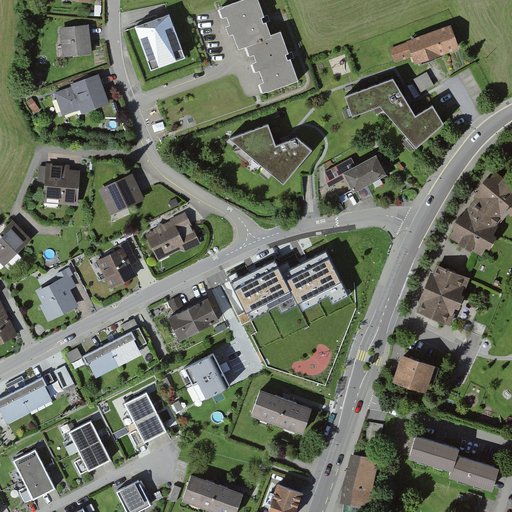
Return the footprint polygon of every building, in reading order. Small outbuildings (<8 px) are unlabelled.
[(258,0),(241,0),(220,8),(223,16),(227,15),(230,24),(226,26),(229,34),(234,33),(240,49),(272,37),(272,35),(267,22),(264,23),(262,17),(264,16),(258,0)] [(135,24),(151,69),(185,57),(169,12),(135,24)] [(63,55),(92,52),(89,23),(60,26),(63,55)] [(134,53),(143,50),(134,27),(126,30),(134,53)] [(290,52),(282,31),(272,35),(272,37),(247,46),(250,55),(254,54),(257,60),(252,62),(256,72),(260,70),(264,81),(260,82),(264,93),(299,80),(291,58),(289,59),(287,54),(290,52)] [(411,72),(456,56),(448,33),(403,48),(403,50),(386,56),(384,52),(372,56),(375,61),(371,63),(376,75),(391,69),(392,71),(408,66),(411,72)] [(429,71),(415,77),(422,91),(435,85),(429,71)] [(71,83),(72,86),(54,92),(63,115),(80,108),(82,112),(101,104),(110,101),(105,88),(99,72),(71,83)] [(34,82),(41,87),(44,81),(37,77),(34,82)] [(391,78),(344,96),(351,115),(379,104),(415,148),(443,124),(431,105),(415,116),(391,78)] [(101,104),(106,116),(120,116),(109,87),(105,88),(110,101),(101,104)] [(27,101),(35,113),(40,109),(32,97),(27,101)] [(228,138),(281,183),(310,150),(296,137),(274,146),(266,124),(228,138)] [(353,192),(386,173),(375,154),(341,173),(353,192)] [(503,223),(511,213),(511,181),(497,170),(492,176),(489,174),(478,187),(481,189),(475,196),(477,198),(464,214),(460,213),(453,228),(456,229),(451,237),(461,241),(460,244),(473,251),(474,249),(485,255),(488,248),(492,250),(500,236),(497,234),(503,223)] [(78,175),(37,173),(35,193),(43,193),(42,212),(76,216),(78,175)] [(107,222),(141,206),(129,180),(95,196),(107,222)] [(188,254),(181,238),(194,233),(187,218),(171,225),(172,227),(155,235),(156,237),(146,241),(159,268),(188,254)] [(25,236),(22,239),(10,228),(0,237),(0,270),(3,274),(33,244),(25,236)] [(115,294),(141,280),(136,271),(142,268),(130,245),(120,250),(122,255),(101,267),(115,294)] [(240,306),(245,316),(271,302),(267,294),(280,288),(285,297),(293,292),(289,283),(315,270),(308,258),(304,260),(300,251),(277,262),(274,257),(226,281),(230,288),(225,290),(234,309),(240,306)] [(421,311),(450,323),(457,307),(460,308),(469,286),(466,285),(470,274),(443,263),(441,266),(437,264),(434,271),(430,269),(418,298),(421,299),(418,306),(422,308),(421,311)] [(38,311),(47,327),(79,310),(70,293),(76,290),(71,280),(74,278),(69,269),(54,278),(57,283),(36,294),(43,308),(38,311)] [(164,325),(175,347),(215,327),(204,305),(164,325)] [(0,348),(14,342),(0,313),(0,348)] [(119,332),(122,339),(136,332),(133,325),(119,332)] [(131,337),(138,352),(144,349),(137,334),(131,337)] [(133,345),(129,337),(81,362),(85,370),(88,368),(95,382),(139,360),(132,346),(133,345)] [(204,397),(229,383),(212,352),(187,365),(204,397)] [(426,389),(435,363),(402,352),(393,379),(426,389)] [(52,378),(61,395),(72,390),(63,372),(52,378)] [(340,375),(336,388),(342,390),(346,377),(340,375)] [(42,383),(46,390),(51,387),(48,380),(42,383)] [(3,391),(5,395),(22,386),(20,382),(3,391)] [(0,419),(5,428),(49,405),(42,391),(44,390),(40,383),(0,403),(0,419)] [(251,414),(303,432),(313,406),(261,388),(251,414)] [(137,446),(167,430),(147,391),(124,403),(139,430),(131,434),(137,446)] [(80,474),(111,459),(91,421),(69,432),(83,459),(75,463),(80,474)] [(364,454),(379,456),(383,424),(368,422),(364,454)] [(445,475),(490,489),(498,465),(456,452),(458,445),(413,432),(406,456),(432,464),(431,465),(438,468),(439,465),(448,468),(445,475)] [(25,502),(54,487),(35,449),(14,460),(27,487),(19,491),(25,502)] [(370,504),(372,488),(379,456),(364,454),(352,452),(343,485),(341,501),(344,501),(368,504),(370,504)] [(117,490),(127,511),(134,511),(151,504),(138,479),(117,490)] [(237,511),(242,499),(240,498),(241,495),(218,487),(217,490),(189,480),(180,506),(188,509),(188,511),(190,511),(237,511)] [(268,511),(297,511),(302,498),(276,489),(268,511)] [(467,491),(466,496),(458,494),(452,511),(477,511),(482,496),(467,491)] [(344,501),(342,511),(367,511),(368,504),(344,501)]
